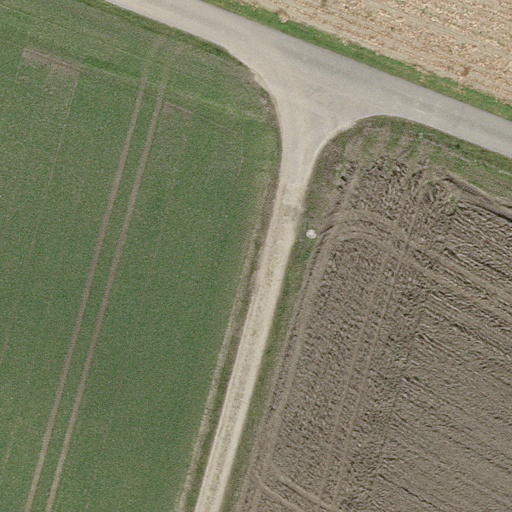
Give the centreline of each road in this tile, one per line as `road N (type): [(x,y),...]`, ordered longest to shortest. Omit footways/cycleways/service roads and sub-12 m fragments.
road 1 (track): [(198,511),(320,63)]
road 2 (residential): [(511,139),(151,0)]
